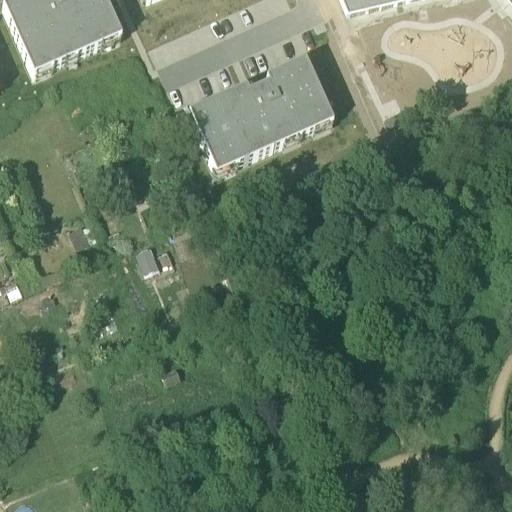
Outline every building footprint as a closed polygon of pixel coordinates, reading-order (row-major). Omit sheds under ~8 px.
[(120,45),(99,0),(44,0),(36,3),(35,0),(1,15),(32,84),(120,45)] [(142,0),(146,9),(167,0),(142,0)] [(511,0),(337,0),(346,21),(430,1),(434,0),(499,0),(511,16),(511,0)] [(511,16),(499,0),(434,0),(430,1),(433,10),(476,0),(488,0),(511,31),(511,16)] [(331,131),(304,69),(265,86),(267,91),(247,100),(245,95),(187,120),(215,182),(331,131)] [(88,252),(81,234),(68,239),(75,257),(88,252)] [(160,278),(151,255),(135,261),(144,284),(160,278)] [(3,294),(10,309),(23,303),(16,288),(3,294)] [(160,383),(164,392),(178,387),(173,378),(160,383)] [(200,474),(203,483),(216,479),(213,470),(200,474)]
